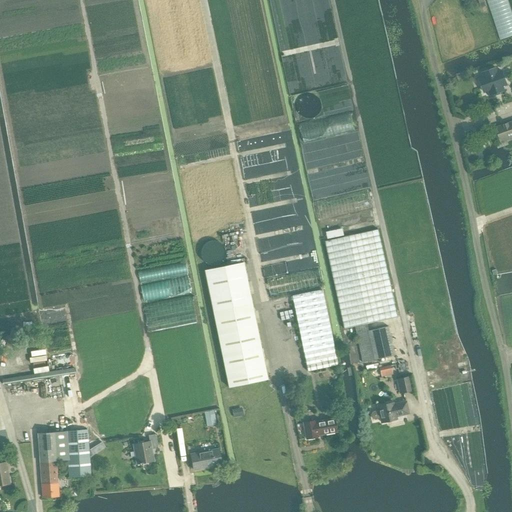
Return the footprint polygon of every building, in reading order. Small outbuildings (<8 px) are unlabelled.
[(478,0),(481,8),(486,6),(484,0),(478,0)] [(496,68),(482,73),(484,78),(479,79),(484,92),(488,91),(490,96),(504,91),(502,86),(507,84),(502,71),(498,73),(496,68)] [(501,141),(511,136),(511,121),(496,127),(501,141)] [(397,317),(377,229),(324,241),(344,329),(354,326),(367,324),(397,317)] [(243,263),(204,271),(228,388),(267,380),(243,263)] [(292,296),(307,372),(337,366),(322,290),(292,296)] [(354,326),(362,362),(394,355),(387,326),(368,330),(367,324),(354,326)] [(390,366),(379,368),(381,375),(391,373),(390,366)] [(3,378),(3,383),(76,372),(76,367),(3,378)] [(399,379),(402,392),(414,390),(411,376),(399,379)] [(371,413),(370,415),(371,417),(372,419),(375,419),(377,419),(379,417),(380,417),(381,423),(396,419),(395,416),(408,413),(405,402),(393,405),(392,403),(378,406),(379,411),(377,411),(375,410),(372,411),(371,413)] [(232,410),(233,418),(243,416),(242,408),(232,410)] [(211,412),(205,413),(207,424),(214,422),(213,415),(212,415),(211,412)] [(304,422),(307,438),(318,436),(318,435),(337,431),(334,418),(316,422),(315,420),(304,422)] [(87,430),(66,431),(68,461),(70,477),(90,476),(89,457),(93,454),(97,452),(94,447),(93,448),(88,451),(87,430)] [(66,431),(38,433),(40,462),(56,461),(68,461),(66,431)] [(150,439),(133,442),(137,463),(141,463),(141,464),(143,463),(143,462),(154,460),(152,449),(159,447),(156,433),(149,435),(150,439)] [(191,454),(194,469),(222,464),(219,449),(191,454)] [(56,461),(40,462),(42,498),(58,497),(56,461)] [(0,485),(9,483),(6,469),(7,469),(6,462),(0,463),(0,485)]
